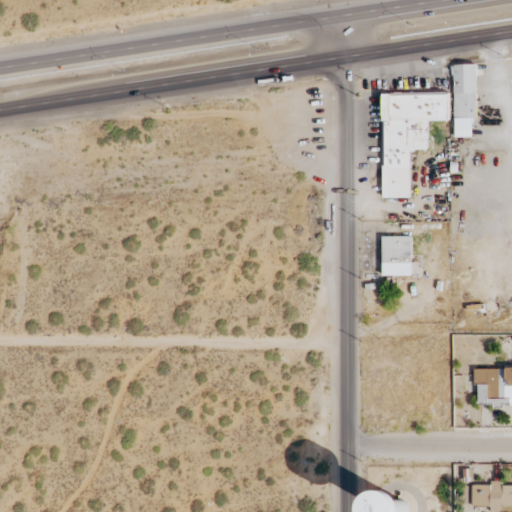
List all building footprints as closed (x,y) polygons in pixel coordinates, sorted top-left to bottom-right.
[(473,118),(477,118),(477,65),(454,64),(453,137),(473,137),(473,118)] [(383,198),(411,198),(411,150),(429,150),(429,121),(449,121),(449,93),(382,94),(383,198)] [(412,236),(382,237),(383,276),(412,275),(412,236)] [(511,404),(511,369),(474,369),(474,383),(478,383),(478,404),(511,404)] [(511,486),(503,486),(503,481),(491,481),(491,485),(472,485),(472,506),(491,506),(491,511),(502,511),(503,506),(511,506),(511,486)] [(381,494),(381,511),(415,511),(414,491),(381,494)]
